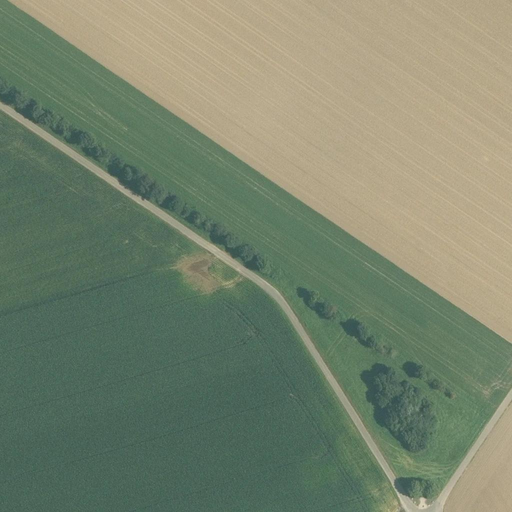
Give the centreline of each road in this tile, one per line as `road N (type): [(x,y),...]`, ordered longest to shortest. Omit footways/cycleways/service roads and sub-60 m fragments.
road 1 (track): [(0,108),(279,297),(415,511)]
road 2 (track): [(511,396),(434,511)]
